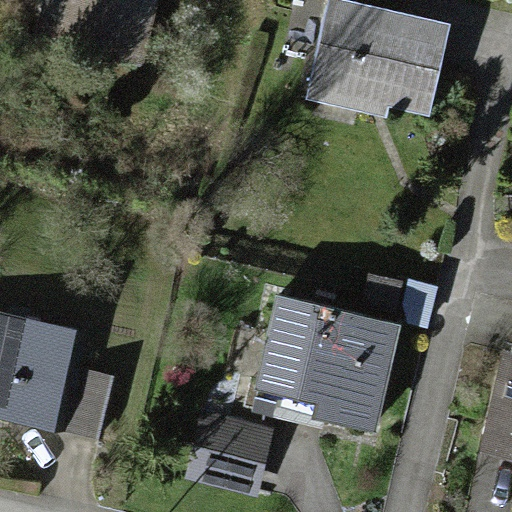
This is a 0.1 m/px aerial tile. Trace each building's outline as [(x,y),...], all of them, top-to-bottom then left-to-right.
[(154,0),(41,0),(36,23),(143,47),(154,0)] [(447,17),(373,0),(332,0),(314,82),(426,108),(447,17)] [(405,325),(291,299),(271,387),(337,402),(334,416),(382,426),(405,325)] [(76,321),(0,303),(0,399),(56,412),(76,321)] [(511,356),(493,439),(511,443),(511,356)] [(110,372),(83,366),(70,423),(97,429),(110,372)]
